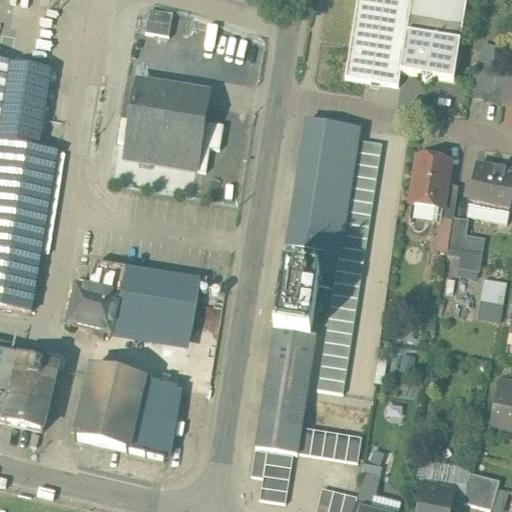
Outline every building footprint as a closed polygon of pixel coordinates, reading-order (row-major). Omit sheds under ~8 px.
[(60,0),(50,0),(49,11),(58,12),(60,0)] [(469,0),(357,0),(346,82),(397,90),(398,78),(457,87),(469,0)] [(173,17),(149,13),(147,24),(171,29),(173,17)] [(171,29),(147,24),(145,36),(169,40),(171,29)] [(501,69),(479,65),(477,78),(473,77),(473,78),(486,80),(483,102),(501,105),(504,81),(499,80),(501,69)] [(0,309),(31,314),(57,155),(37,152),(50,73),(11,66),(10,71),(0,129),(0,309)] [(0,129),(10,71),(0,69),(0,129)] [(511,75),(505,75),(504,81),(501,105),(511,106),(511,75)] [(486,80),(473,78),(470,100),(483,102),(486,80)] [(207,108),(136,96),(125,161),(196,173),(207,108)] [(346,130),(306,123),(287,250),(326,257),(346,130)] [(450,166),(418,161),(411,207),(441,212),(442,212),(446,188),(450,166)] [(511,202),(511,175),(477,168),(469,205),(510,213),(511,202)] [(458,190),(446,188),(442,212),(441,212),(440,221),(452,223),(453,222),(458,190)] [(452,223),(440,221),(435,252),(448,254),(452,223)] [(483,243),(465,240),(468,224),(453,222),(452,223),(448,254),(447,258),(460,260),(459,272),(478,275),(483,243)] [(125,270),(96,266),(90,292),(120,299),(121,299),(125,270)] [(200,283),(126,271),(126,270),(125,270),(121,299),(116,326),(191,339),(200,283)] [(283,273),(255,452),(297,458),(316,338),(310,337),(319,278),(283,273)] [(506,286),(484,282),(480,304),(502,308),(506,286)] [(90,292),(76,289),(67,328),(68,328),(68,330),(70,330),(70,329),(94,334),(93,339),(103,342),(104,337),(111,338),(120,299),(90,292)] [(57,371),(0,357),(0,424),(42,435),(57,371)] [(177,391),(91,371),(74,442),(165,463),(177,391)] [(511,384),(500,383),(491,431),(511,434),(511,384)] [(297,460),(273,457),(271,469),(295,472),(297,460)] [(360,491),(377,492),(379,467),(362,466),(360,491)] [(295,474),(271,470),(269,482),(293,486),(295,474)] [(500,485),(469,477),(463,507),(482,511),(504,511),(509,495),(498,492),(500,485)] [(439,485),(438,491),(425,488),(421,504),(421,505),(421,506),(419,511),(450,511),(451,511),(455,488),(439,485)] [(358,501),(322,492),(316,511),(355,511),(356,509),(358,501)]
